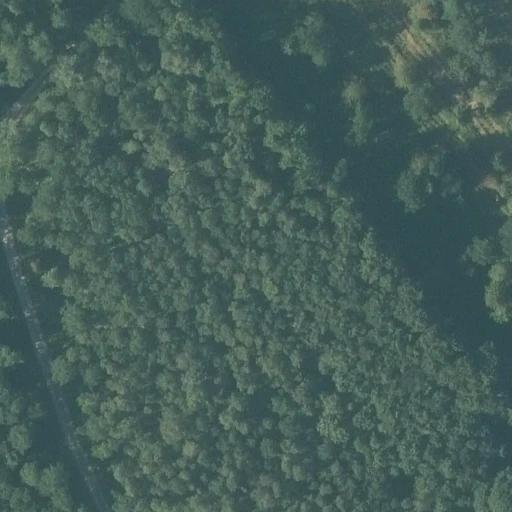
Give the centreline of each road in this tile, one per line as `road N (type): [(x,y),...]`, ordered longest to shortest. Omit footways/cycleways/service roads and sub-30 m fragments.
road 1 (track): [(104,511),(16,280),(0,184)]
road 2 (track): [(0,142),(20,102),(119,0)]
